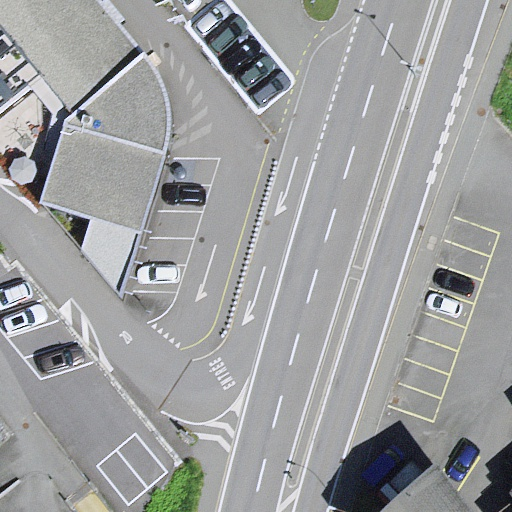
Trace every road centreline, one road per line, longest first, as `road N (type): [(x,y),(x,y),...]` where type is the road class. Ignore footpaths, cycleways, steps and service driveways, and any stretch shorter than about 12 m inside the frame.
road 1 (primary): [(304,511),(470,0)]
road 2 (primary): [(400,0),(272,429),(263,511)]
